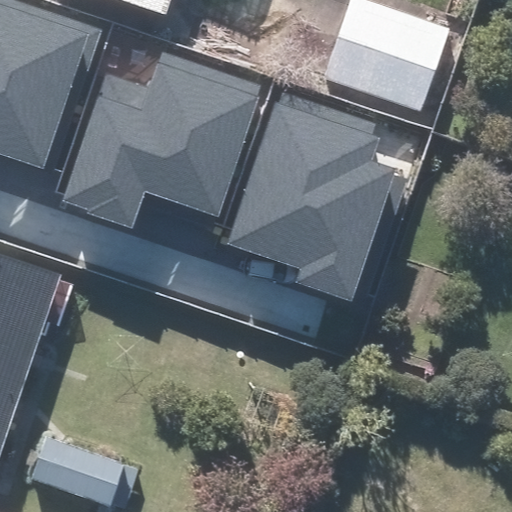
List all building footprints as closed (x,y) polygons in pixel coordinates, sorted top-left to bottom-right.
[(0,0),(0,142),(48,157),(90,22),(16,0),(0,0)] [(175,0),(127,0),(171,15),(175,0)] [(454,30),(363,0),(348,0),(323,77),(426,112),(454,30)] [(161,40),(148,84),(101,70),(63,192),(127,212),(137,179),(223,206),(265,72),(161,40)] [(233,235),(291,253),(285,272),(357,294),(401,153),(376,145),(386,115),(281,82),(233,235)] [(0,473),(68,276),(0,252),(0,473)] [(131,462),(47,435),(32,481),(116,508),(131,462)]
